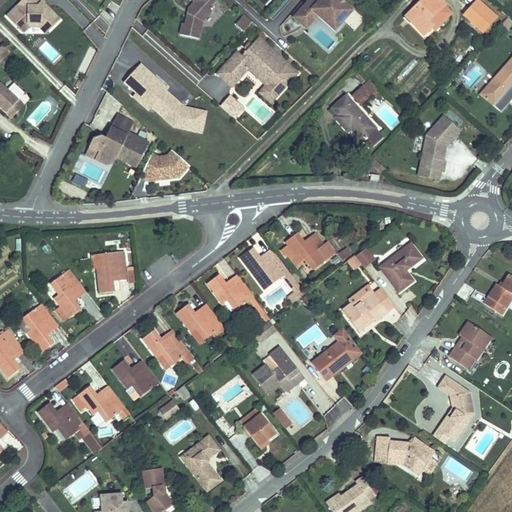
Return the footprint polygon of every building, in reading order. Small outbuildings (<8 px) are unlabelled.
[(23,0),(7,16),(21,30),(28,23),(46,24),(51,29),(60,20),(47,7),(45,8),(41,4),(43,2),(45,0),(23,0)] [(192,0),(195,2),(189,8),(191,10),(190,15),(188,15),(185,24),(182,24),(180,35),(199,39),(203,22),(214,9),(211,7),(217,0),(216,0),(192,0)] [(340,0),(309,0),(300,11),(308,18),(317,9),(338,27),(353,11),(340,0)] [(432,28),(435,30),(439,26),(439,25),(451,13),(444,7),(446,4),(442,0),(421,0),(403,18),(409,24),(411,22),(424,35),(432,28)] [(485,35),(501,18),(482,1),(466,18),(485,35)] [(334,31),(338,27),(317,9),(308,18),(300,11),(294,18),(306,29),(318,16),(334,31)] [(244,32),(252,22),(244,16),(236,25),(244,32)] [(28,23),(21,30),(23,33),(29,27),(39,27),(45,34),(51,29),(46,24),(28,23)] [(275,98),(297,73),(258,38),(251,45),(247,50),(241,57),(236,53),(217,74),(232,87),(243,74),(241,72),(246,67),(248,69),(252,64),(270,81),(266,86),(264,88),(275,98)] [(85,77),(98,49),(90,45),(77,73),(85,77)] [(0,47),(0,62),(9,54),(1,46),(0,47)] [(405,77),(417,62),(412,57),(399,72),(405,77)] [(511,57),(487,86),(490,89),(483,97),(501,113),(511,99),(511,57)] [(141,64),(123,83),(135,94),(138,92),(153,106),(151,108),(173,128),(178,122),(188,124),(186,130),(202,134),(207,112),(184,107),(182,109),(179,106),(181,104),(166,91),(157,83),(159,81),(141,64)] [(248,69),(266,86),(270,81),(252,64),(248,69)] [(361,106),(371,96),(378,90),(369,80),(352,96),(361,106)] [(168,89),(159,81),(157,83),(166,91),(168,89)] [(0,108),(11,119),(18,111),(13,106),(18,100),(0,83),(0,108)] [(18,99),(23,94),(15,85),(10,89),(18,99)] [(490,89),(487,86),(480,94),(483,97),(490,89)] [(275,98),(264,88),(259,93),(271,103),(275,98)] [(148,111),(151,108),(153,106),(138,92),(135,94),(133,97),(148,111)] [(220,106),(230,115),(239,105),(229,96),(220,106)] [(336,113),(333,116),(348,132),(351,129),(362,142),(363,141),(369,148),(382,137),(376,129),(346,96),(332,109),(336,113)] [(24,105),(18,100),(13,106),(18,111),(24,105)] [(234,119),(244,109),(239,105),(230,115),(234,119)] [(460,130),(444,116),(426,136),(422,159),(428,160),(426,169),(441,172),(443,172),(445,162),(443,161),(440,161),(443,146),(444,145),(445,144),(446,146),(460,130)] [(94,139),(90,147),(99,152),(97,157),(107,163),(115,159),(116,158),(118,155),(138,165),(145,151),(141,148),(145,141),(129,133),(133,125),(116,117),(108,134),(111,135),(109,140),(106,138),(101,136),(94,139)] [(173,128),(186,130),(188,124),(178,122),(173,128)] [(141,148),(145,151),(149,143),(145,141),(141,148)] [(99,152),(90,147),(86,155),(107,165),(114,163),(115,159),(107,163),(97,157),(99,152)] [(189,166),(173,151),(167,157),(158,158),(151,154),(140,177),(148,181),(150,178),(154,180),(179,177),(189,166)] [(118,155),(116,158),(137,168),(138,165),(118,155)] [(418,176),(439,181),(441,172),(426,169),(428,160),(422,159),(418,176)] [(385,169),(377,162),(373,167),(381,174),(385,169)] [(74,181),(83,185),(85,179),(77,176),(74,181)] [(324,244),(318,236),(306,244),(304,241),(298,233),(286,242),(288,245),(282,250),(286,256),(288,255),(296,266),(306,259),(309,257),(313,261),(310,264),(314,270),(335,254),(327,242),(324,244)] [(318,236),(316,233),(304,241),(306,244),(318,236)] [(410,244),(379,268),(399,292),(413,281),(405,271),(422,258),(410,244)] [(342,261),(352,255),(347,248),(338,254),(342,261)] [(265,280),(270,286),(282,276),(288,272),(273,252),(262,261),(259,258),(253,249),(241,258),(256,279),(264,273),(268,278),(265,280)] [(271,249),(259,258),(262,261),(273,252),(271,249)] [(365,249),(357,255),(364,266),(373,259),(365,249)] [(114,292),(113,282),(113,278),(119,277),(119,281),(127,280),(124,251),(91,255),(93,269),(96,269),(99,294),(114,292)] [(354,270),(361,264),(355,256),(347,261),(354,270)] [(50,284),(55,290),(58,288),(62,292),(59,295),(53,299),(60,307),(55,311),(64,322),(69,318),(69,319),(81,310),(75,301),(72,298),(84,289),(69,270),(50,284)] [(288,272),(282,276),(294,292),(287,297),(293,304),(305,294),(288,272)] [(264,273),(256,279),(264,290),(270,286),(265,280),(268,278),(264,273)] [(237,274),(225,283),(228,286),(239,277),(237,274)] [(250,300),(254,297),(239,277),(228,286),(225,283),(219,275),(207,284),(222,304),(227,301),(230,298),(234,303),(231,305),(236,311),(250,300)] [(501,287),(496,284),(484,304),(501,315),(511,299),(511,276),(509,275),(501,287)] [(388,312),(374,293),(369,285),(349,300),(351,304),(342,311),(356,329),(372,317),(374,320),(375,322),(388,312)] [(374,293),(388,312),(394,308),(380,288),(374,293)] [(75,301),(86,292),(84,289),(72,298),(75,301)] [(254,297),(250,300),(267,323),(269,321),(271,320),(254,297)] [(47,336),(52,332),(50,329),(56,324),(41,304),(23,318),(23,319),(19,322),(26,333),(41,353),(54,344),(47,336)] [(206,304),(194,313),(197,316),(208,307),(206,304)] [(205,341),(223,327),(208,307),(197,316),(194,313),(188,305),(176,314),(191,334),(200,327),(204,332),(200,335),(205,341)] [(372,317),(356,329),(358,332),(374,320),(372,317)] [(267,323),(260,328),(266,337),(276,330),(269,321),(267,323)] [(459,335),(462,337),(467,341),(462,350),(456,346),(449,357),(467,369),(474,359),(476,360),(491,337),(468,322),(459,335)] [(200,327),(191,334),(200,345),(205,341),(200,335),(204,332),(200,327)] [(260,328),(253,334),(259,342),(266,337),(260,328)] [(11,358),(23,349),(8,329),(0,335),(0,368),(8,379),(20,369),(13,361),(11,358)] [(325,381),(332,376),(328,372),(340,363),(343,367),(362,353),(343,329),(334,336),(339,342),(311,363),(325,381)] [(166,371),(189,353),(174,333),(163,342),(161,339),(154,330),(142,339),(166,371)] [(172,330),(161,339),(163,342),(174,333),(172,330)] [(224,338),(232,349),(237,346),(229,334),(224,338)] [(253,334),(249,336),(256,345),(259,342),(253,334)] [(467,341),(462,337),(456,346),(462,350),(467,341)] [(286,392),(298,383),(292,375),(298,371),(292,362),(288,365),(286,362),(290,360),(280,348),(263,361),(266,365),(253,375),(268,395),(281,385),(286,392)] [(13,361),(25,352),(23,349),(11,358),(13,361)] [(474,359),(467,369),(469,371),(476,360),(474,359)] [(140,397),(159,383),(144,363),(132,372),(130,369),(124,360),(112,370),(127,390),(132,386),(135,384),(139,389),(136,391),(140,397)] [(142,360),(130,369),(132,372),(144,363),(142,360)] [(328,372),(332,376),(343,367),(340,363),(328,372)] [(304,378),(298,371),(292,375),(298,383),(304,378)] [(450,396),(452,408),(455,410),(450,418),(447,415),(437,430),(450,438),(455,442),(466,426),(460,422),(464,416),(474,414),(470,392),(462,394),(461,386),(445,375),(437,388),(450,396)] [(312,400),(320,395),(328,409),(333,406),(314,379),(303,386),(312,400)] [(65,380),(57,386),(61,391),(69,385),(65,380)] [(107,423),(125,409),(110,389),(99,398),(96,395),(90,386),(72,400),(81,412),(87,407),(93,416),(98,412),(101,410),(105,414),(102,417),(107,423)] [(108,386),(96,395),(99,398),(110,389),(108,386)] [(183,400),(190,395),(184,386),(177,391),(183,400)] [(179,410),(173,402),(160,411),(166,419),(179,410)] [(84,437),(90,433),(70,406),(58,415),(56,412),(50,403),(38,413),(53,433),(58,429),(61,427),(65,432),(62,434),(66,440),(74,434),(79,441),(82,438),(84,437)] [(67,403),(56,412),(58,415),(70,406),(67,403)] [(279,408),(273,413),(285,429),(291,424),(279,408)] [(455,410),(452,408),(447,415),(450,418),(455,410)] [(244,428),(261,414),(257,409),(240,422),(244,428)] [(276,433),(261,414),(244,428),(259,447),(268,440),(276,433)] [(460,422),(466,426),(474,414),(464,416),(460,422)] [(450,438),(437,430),(433,436),(445,445),(450,438)] [(84,437),(96,452),(101,448),(90,433),(84,437)] [(208,436),(186,453),(191,459),(185,463),(207,491),(221,481),(207,463),(206,462),(206,460),(207,459),(219,450),(208,436)] [(413,438),(410,443),(389,441),(390,437),(377,436),(376,454),(388,455),(387,464),(403,465),(418,476),(422,471),(431,458),(421,451),(424,446),(413,438)] [(96,452),(84,437),(82,438),(94,454),(96,452)] [(268,440),(259,447),(261,449),(270,443),(268,440)] [(421,451),(431,458),(435,453),(424,446),(421,451)] [(181,458),(185,463),(191,459),(186,453),(181,458)] [(388,455),(376,454),(375,463),(387,464),(388,455)] [(431,458),(422,471),(429,476),(438,463),(431,458)] [(163,511),(173,504),(165,494),(163,494),(162,487),(164,486),(162,468),(143,471),(145,489),(153,488),(154,496),(146,502),(154,511),(163,511)] [(358,486),(340,497),(328,506),(332,511),(356,511),(370,503),(368,500),(375,496),(362,477),(355,482),(358,486)] [(101,496),(102,506),(104,506),(105,511),(103,511),(95,511),(128,511),(127,502),(123,502),(122,494),(101,496)] [(328,506),(340,497),(338,494),(326,502),(328,506)]
